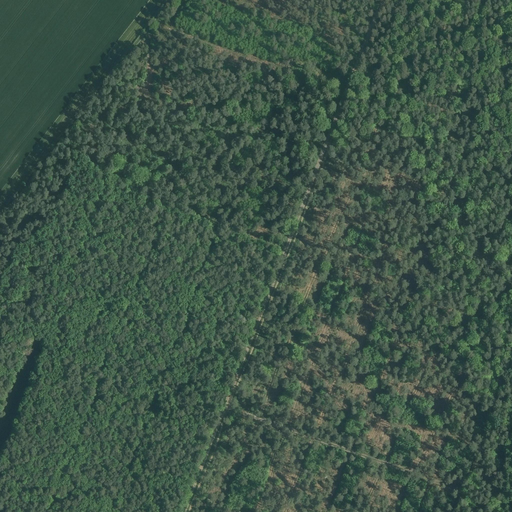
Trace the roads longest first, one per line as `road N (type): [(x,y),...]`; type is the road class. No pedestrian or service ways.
road 1 (track): [(187,511),(382,0)]
road 2 (track): [(511,289),(455,209),(411,119),(407,0)]
road 3 (track): [(0,222),(172,0)]
